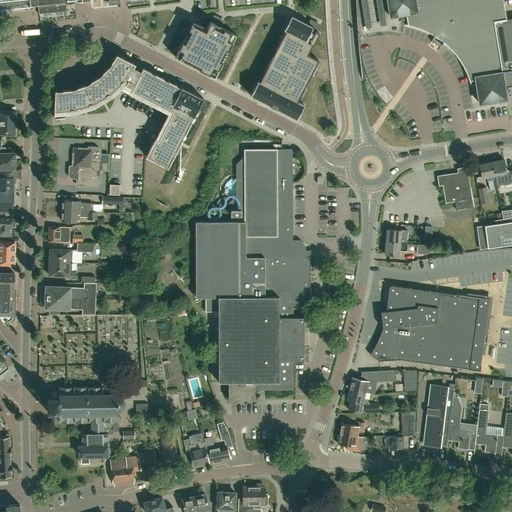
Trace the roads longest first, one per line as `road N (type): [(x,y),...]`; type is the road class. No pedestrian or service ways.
road 1 (residential): [(24,393),(34,39)]
road 2 (residential): [(34,39),(106,33),(301,134),(322,158)]
road 3 (residential): [(304,465),(357,304),(370,184)]
road 4 (residential): [(511,479),(304,465)]
road 5 (residential): [(119,501),(187,479),(304,465)]
road 6 (residential): [(364,152),(347,0)]
road 7 (residential): [(386,162),(511,140)]
